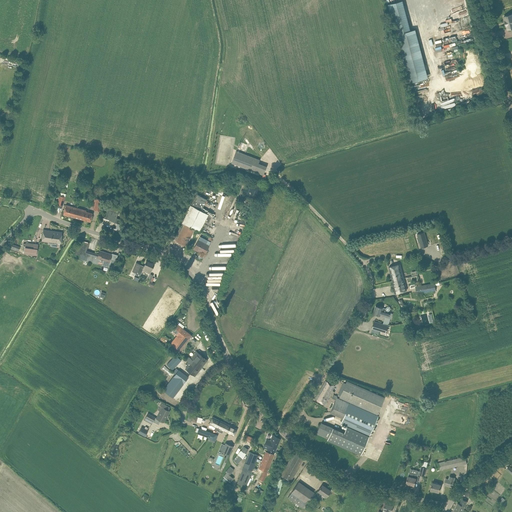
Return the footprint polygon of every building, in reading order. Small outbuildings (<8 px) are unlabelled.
[(410,30),(403,0),(388,4),(409,83),(428,78),(415,29),(410,30)] [(245,128),(241,132),(244,136),(249,133),(245,128)] [(236,155),(233,163),(261,173),(264,166),(236,155)] [(227,195),(225,194),(225,192),(222,191),(219,202),(222,202),(220,209),(223,210),(227,195)] [(207,199),(196,194),(191,204),(191,205),(201,210),(207,199)] [(103,200),(96,198),(93,209),(100,211),(103,200)] [(116,207),(117,206),(107,202),(101,217),(108,220),(118,224),(120,219),(116,218),(120,208),(116,207)] [(63,214),(74,217),(77,208),(66,205),(63,214)] [(181,222),(182,223),(194,229),(199,231),(204,223),(204,222),(208,214),(201,210),(191,205),(187,214),(186,213),(181,222)] [(77,208),(74,217),(90,221),(92,213),(86,212),(86,210),(77,208)] [(194,229),(182,223),(174,238),(176,240),(186,246),(194,229)] [(104,228),(103,231),(120,236),(121,230),(110,227),(110,229),(104,228)] [(62,232),(43,230),(42,240),(60,243),(62,232)] [(417,234),(421,248),(428,246),(424,232),(417,234)] [(210,242),(200,236),(194,247),(205,253),(209,246),(208,246),(210,242)] [(77,248),(75,258),(92,263),(94,263),(97,256),(94,255),(91,254),(91,252),(86,251),(89,242),(80,240),(79,243),(78,243),(77,248)] [(24,254),(36,256),(37,253),(38,244),(26,243),(24,254)] [(97,256),(94,263),(97,264),(98,261),(102,262),(101,265),(113,269),(114,268),(115,263),(110,261),(112,255),(106,253),(100,251),(98,256),(97,256)] [(146,261),(144,266),(136,262),(132,271),(140,275),(142,271),(149,274),(154,264),(146,261)] [(390,267),(393,281),(403,278),(400,265),(390,267)] [(221,281),(221,274),(207,273),(206,281),(207,281),(207,286),(220,287),(220,281),(221,281)] [(403,278),(393,281),(394,284),(393,285),(395,293),(407,290),(403,278)] [(416,286),(418,294),(435,290),(434,283),(416,286)] [(372,329),(386,333),(392,314),(388,312),(390,310),(390,309),(390,308),(390,307),(389,307),(388,307),(387,307),(385,308),(376,305),(373,313),(380,316),(381,315),(385,317),(383,324),(381,323),(381,322),(378,321),(378,322),(374,321),(372,329)] [(180,351),(192,335),(177,324),(172,331),(177,335),(170,343),(180,351)] [(189,357),(188,357),(189,358),(188,358),(194,363),(194,364),(195,364),(196,363),(197,364),(196,365),(200,367),(206,359),(196,351),(190,358),(189,357)] [(176,355),(167,365),(172,370),(181,360),(176,355)] [(193,375),(200,367),(196,365),(197,364),(196,363),(195,364),(194,364),(194,363),(188,358),(189,358),(188,357),(185,360),(187,362),(186,364),(189,366),(186,369),(193,375)] [(175,374),(163,390),(173,398),(188,377),(178,370),(175,374)] [(314,399),(319,401),(325,405),(334,386),(330,383),(325,380),(323,384),(324,384),(322,387),(314,399)] [(340,398),(378,414),(385,398),(347,381),(340,398)] [(335,400),(329,413),(343,418),(341,424),(347,426),(369,436),(378,416),(349,404),(336,398),(337,396),(333,395),(332,398),(335,400)] [(170,407),(161,402),(159,405),(162,407),(156,418),(163,422),(169,411),(168,410),(170,407)] [(148,413),(144,420),(151,424),(155,417),(148,413)] [(189,413),(187,421),(191,422),(191,420),(196,422),(197,417),(193,415),(193,414),(189,413)] [(209,424),(219,429),(223,422),(213,417),(209,424)] [(223,422),(219,429),(233,436),(237,429),(223,422)] [(329,426),(324,437),(328,438),(332,428),(329,426)] [(327,439),(327,441),(336,445),(361,455),(366,442),(369,436),(347,426),(344,433),(342,432),(332,428),(328,438),(327,439)] [(138,432),(145,436),(148,431),(141,427),(138,432)] [(210,441),(214,443),(215,440),(216,440),(218,435),(199,428),(197,433),(209,438),(208,439),(210,440),(210,441)] [(275,452),(280,439),(273,435),(270,442),(266,440),(263,447),(267,448),(267,449),(275,452)] [(228,458),(233,446),(226,443),(222,452),(227,454),(226,457),(228,458)] [(248,449),(244,447),(233,460),(238,464),(242,458),(246,453),(248,449)] [(258,455),(249,452),(237,484),(245,488),(258,455)] [(266,452),(259,468),(263,470),(261,476),(260,480),(263,481),(265,478),(267,472),(274,455),(266,452)] [(295,452),(292,456),(287,465),(286,466),(280,476),(291,482),(304,457),(295,452)] [(435,464),(437,471),(467,464),(465,457),(435,464)] [(226,473),(223,477),(230,483),(234,479),(229,475),(234,470),(230,466),(225,472),(226,473)] [(409,476),(408,476),(406,483),(414,485),(416,479),(418,480),(419,476),(417,474),(410,472),(409,476)] [(453,487),(454,481),(454,480),(455,477),(449,476),(448,479),(446,478),(444,484),(453,487)] [(283,480),(278,478),(274,489),(279,491),(281,487),(283,480)] [(313,492),(299,482),(288,498),(302,508),(313,492)] [(430,490),(439,492),(441,485),(432,482),(430,490)] [(225,489),(231,491),(233,486),(228,484),(227,483),(225,489)] [(330,491),(322,485),(318,491),(326,497),(330,491)] [(472,488),(464,495),(468,499),(472,496),(470,494),(474,490),(472,488)] [(458,503),(456,506),(464,510),(468,501),(462,499),(460,504),(458,503)] [(386,511),(390,511),(393,506),(385,503),(383,510),(387,511),(386,511)]
